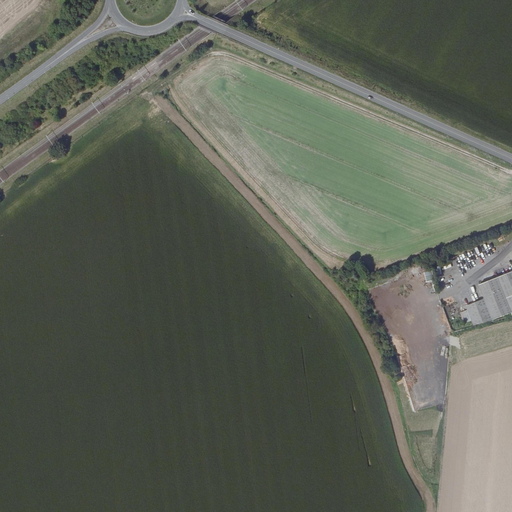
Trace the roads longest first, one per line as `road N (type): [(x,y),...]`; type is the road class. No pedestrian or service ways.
road 1 (track): [(156,87),(222,53),(511,171)]
road 2 (tertiary): [(511,158),(197,18)]
